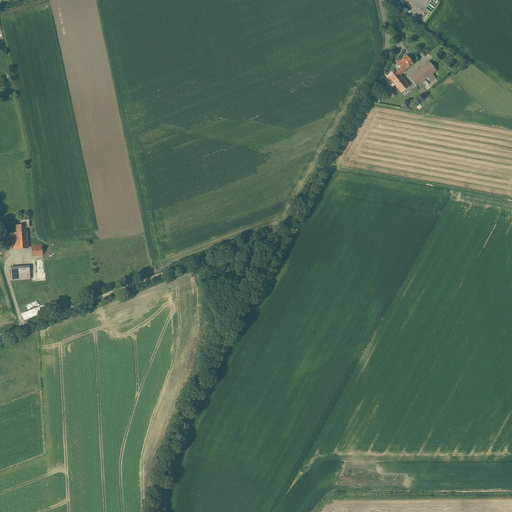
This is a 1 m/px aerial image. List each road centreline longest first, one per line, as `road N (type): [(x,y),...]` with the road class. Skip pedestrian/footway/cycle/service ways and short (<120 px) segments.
road 1 (unclassified): [(154,511),(162,468),(201,370),(281,231)]
road 2 (unclassified): [(0,333),(281,231)]
road 3 (unclassified): [(281,231),(383,59),(380,0)]
